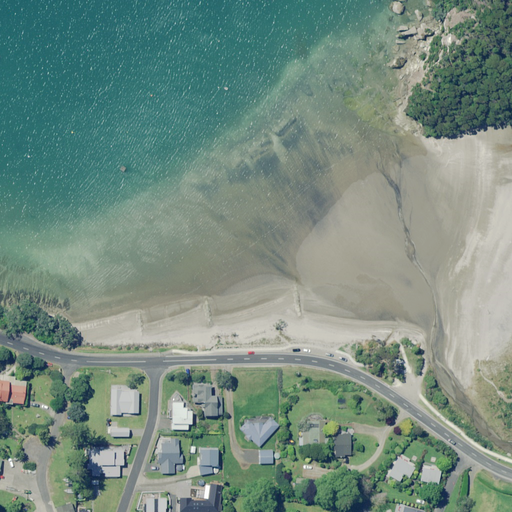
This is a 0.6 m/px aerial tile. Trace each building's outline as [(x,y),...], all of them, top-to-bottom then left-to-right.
[(0,379),(0,400),(22,403),(24,386),(8,384),(8,381),(0,379)] [(210,383),(192,383),(192,400),(203,400),(203,413),(215,413),(221,413),(221,393),(215,393),(210,393),(210,383)] [(110,387),(110,412),(136,411),(136,389),(121,390),(121,387),(110,387)] [(181,404),(181,399),(171,399),(171,420),(171,426),(187,426),(187,420),(190,421),(191,408),(186,408),(186,404),(181,404)] [(263,427),(263,423),(253,423),(253,426),(247,421),(239,429),(246,435),(245,436),(249,440),(250,439),(259,447),(278,426),(270,419),(263,427)] [(324,438),(324,421),(302,421),(302,438),(299,438),(299,446),(327,445),(327,438),(324,438)] [(110,426),(110,435),(128,435),(128,426),(110,426)] [(334,454),(344,454),(344,453),(350,453),(349,431),(334,432),(334,454)] [(178,439),(170,439),(170,443),(161,444),(161,453),(157,453),(157,464),(161,464),(161,474),(174,473),(174,464),(182,464),(182,455),(178,455),(178,439)] [(123,447),(112,447),(112,448),(88,448),(88,466),(91,466),(91,473),(99,473),(99,470),(104,470),(104,474),(119,474),(119,462),(122,463),(123,447)] [(216,448),(198,448),(198,464),(198,472),(210,472),(210,464),(216,464),(216,448)] [(272,451),(259,451),(259,464),(272,464),(272,451)] [(280,457),(281,456),(281,454),(280,453),(279,452),(278,451),(277,451),(275,451),(274,452),(273,453),(272,454),(272,455),(272,457),(273,458),(274,459),(275,459),(276,460),(278,460),(279,459),(280,458),(280,457)] [(413,468),(397,458),(387,474),(399,481),(403,475),(407,477),(413,468)] [(436,486),(439,471),(421,468),(419,480),(425,482),(425,484),(436,486)] [(220,502),(221,489),(211,489),(210,502),(220,502)] [(165,511),(165,499),(146,499),(145,511),(165,511)] [(68,511),(66,503),(55,507),(56,511),(68,511)]
